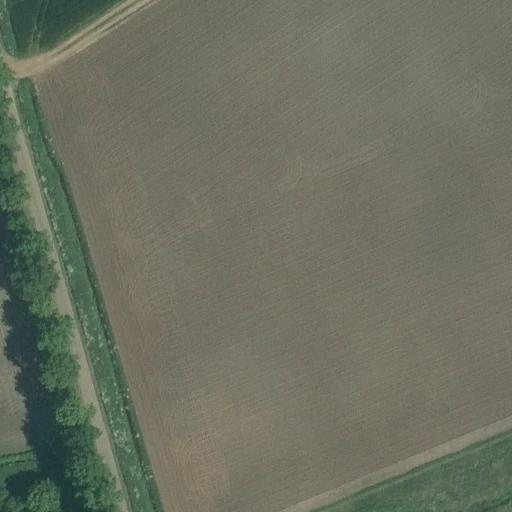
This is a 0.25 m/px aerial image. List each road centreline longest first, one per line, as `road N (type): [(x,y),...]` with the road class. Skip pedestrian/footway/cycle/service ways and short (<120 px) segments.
road 1 (unclassified): [(121,511),(0,77)]
road 2 (track): [(137,0),(30,67),(0,66)]
